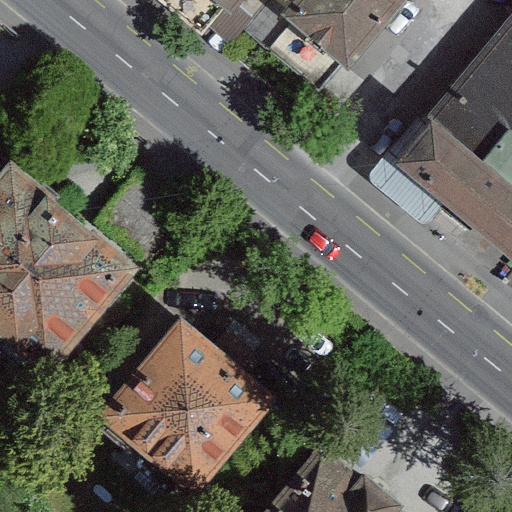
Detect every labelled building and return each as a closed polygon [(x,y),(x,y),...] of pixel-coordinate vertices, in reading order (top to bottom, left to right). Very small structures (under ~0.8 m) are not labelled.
[(315,0),(279,42),(329,86),(402,0),(315,0)] [(511,31),(404,161),(511,250),(511,31)] [(91,225),(6,154),(0,160),(0,315),(38,347),(44,352),(126,255),(91,225)] [(197,214),(141,166),(91,225),(126,255),(147,273),(197,214)] [(38,347),(0,315),(0,363),(14,376),(38,347)] [(271,392),(181,317),(104,408),(194,483),(271,392)] [(357,460),(320,430),(253,511),(418,511),(396,494),(405,483),(365,451),(357,460)]
